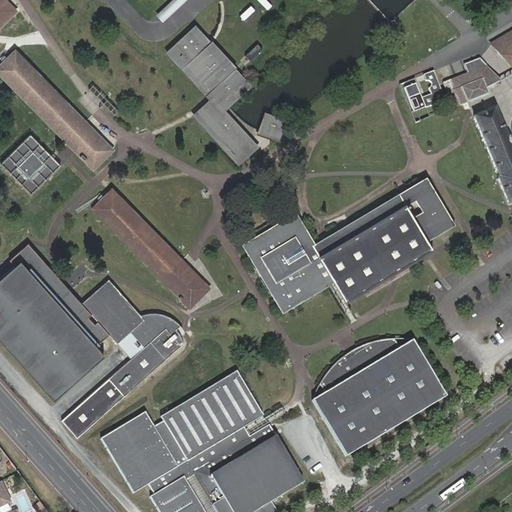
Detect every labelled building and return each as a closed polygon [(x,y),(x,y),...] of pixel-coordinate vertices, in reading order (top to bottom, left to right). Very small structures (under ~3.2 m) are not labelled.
[(0,28),(16,14),(2,0),(0,0),(0,4),(4,9),(5,11),(6,12),(6,13),(6,15),(6,17),(5,19),(4,21),(3,22),(1,23),(0,23),(0,28)] [(187,0),(172,0),(155,16),(162,23),(167,18),(162,13),(176,0),(181,0),(184,3),(187,0)] [(167,18),(184,3),(181,0),(176,0),(162,13),(167,18)] [(194,27),(170,50),(183,65),(208,42),(194,27)] [(511,30),(490,44),(511,71),(511,30)] [(210,44),(186,67),(208,91),(233,68),(210,44)] [(86,123),(14,51),(0,64),(0,76),(70,148),(85,163),(89,159),(91,161),(93,162),(95,162),(97,162),(99,161),(101,160),(102,158),(103,157),(104,155),(104,153),(104,151),(103,150),(103,148),(101,147),(83,127),(86,123)] [(463,106),(487,94),(486,90),(500,82),(481,58),(465,63),(468,73),(444,81),(448,93),(455,90),(460,105),(463,104),(463,106)] [(235,71),(210,95),(224,110),(229,105),(249,86),(235,71)] [(434,72),(424,75),(426,82),(427,82),(427,81),(428,81),(429,81),(429,82),(430,82),(430,83),(431,83),(431,84),(431,85),(431,86),(431,87),(430,87),(430,88),(429,88),(429,89),(428,89),(431,95),(421,98),(415,83),(404,87),(413,111),(424,107),(425,108),(444,101),(434,72)] [(209,102),(197,114),(241,161),(253,149),(209,102)] [(472,118),(499,177),(497,178),(508,202),(511,200),(511,152),(510,147),(511,147),(507,137),(506,137),(492,108),(472,118)] [(258,130),(257,134),(278,142),(286,121),(264,113),(258,130)] [(89,159),(85,163),(94,172),(114,152),(86,123),(83,127),(101,147),(103,148),(103,150),(104,151),(104,153),(104,155),(103,157),(102,158),(101,160),(99,161),(97,162),(95,162),(93,162),(91,161),(89,159)] [(32,197),(62,167),(56,162),(31,136),(1,166),(32,197)] [(415,199),(432,189),(424,177),(398,193),(400,197),(405,205),(408,203),(415,199)] [(314,250),(333,282),(334,281),(346,301),(433,250),(428,241),(454,225),(432,189),(415,199),(421,211),(412,216),(406,207),(409,205),(408,203),(405,205),(400,197),(314,250)] [(182,261),(112,190),(91,211),(180,301),(183,297),(185,299),(187,299),(189,300),(192,299),(194,299),(196,297),(197,296),(198,294),(199,293),(199,291),(199,290),(199,288),(199,287),(198,285),(197,284),(179,263),(182,261)] [(311,246),(314,250),(400,197),(398,193),(311,246)] [(328,285),(333,282),(314,250),(311,246),(293,214),(287,217),(303,244),(301,246),(306,253),(308,252),(328,285)] [(282,313),(328,285),(308,252),(306,253),(301,246),(303,244),(287,217),(241,245),(282,313)] [(77,438),(180,345),(179,344),(182,341),(180,335),(176,330),(180,326),(174,320),(166,316),(156,313),(147,314),(139,315),(108,280),(82,304),(81,304),(70,291),(67,294),(59,284),(61,282),(27,244),(9,261),(14,267),(0,279),(0,341),(54,401),(104,356),(96,347),(109,335),(116,343),(130,331),(144,347),(61,421),(77,438)] [(187,266),(183,262),(182,261),(179,263),(197,284),(198,285),(199,287),(199,288),(199,290),(199,291),(199,293),(198,294),(197,296),(196,297),(194,299),(192,299),(189,300),(187,299),(185,299),(183,297),(180,301),(189,310),(210,289),(187,266)] [(61,282),(59,284),(67,294),(70,291),(66,287),(61,282)] [(317,397),(312,400),(346,457),(445,397),(411,341),(398,349),(393,340),(386,340),(372,343),(356,348),(351,352),(345,355),(336,362),(330,369),(326,374),(319,385),(324,393),(317,397)] [(272,434),(274,432),(270,426),(249,439),(246,434),(242,429),(264,416),(237,372),(162,418),(164,422),(155,428),(146,413),(101,440),(134,494),(149,485),(155,495),(151,498),(159,511),(205,511),(187,482),(185,478),(194,472),(196,476),(214,506),(214,507),(216,511),(255,511),(304,482),(277,437),(275,438),(272,434)] [(185,478),(187,482),(196,476),(194,472),(185,478)] [(5,478),(0,480),(0,505),(13,500),(5,478)]
